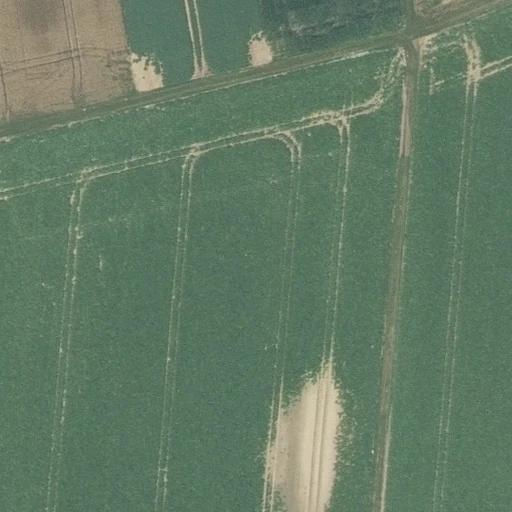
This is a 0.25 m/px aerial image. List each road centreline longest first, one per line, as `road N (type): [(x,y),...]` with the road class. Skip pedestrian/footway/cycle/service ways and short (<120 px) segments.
road 1 (track): [(510,0),(411,38),(0,135)]
road 2 (track): [(378,511),(411,62),(408,0)]
